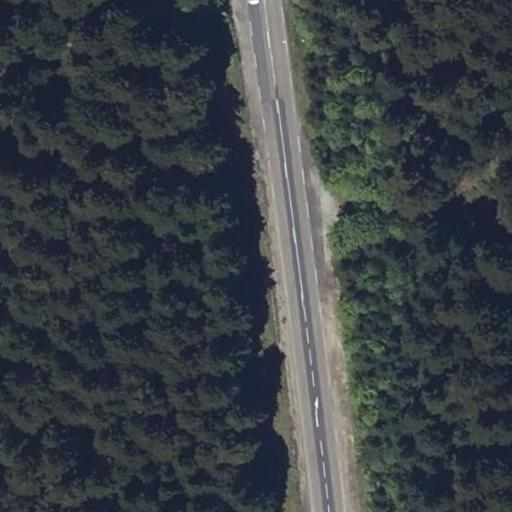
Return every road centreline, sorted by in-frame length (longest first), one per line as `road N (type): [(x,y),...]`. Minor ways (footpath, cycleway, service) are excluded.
road 1 (secondary): [(266,0),(328,511)]
road 2 (track): [(0,339),(46,413),(70,511)]
